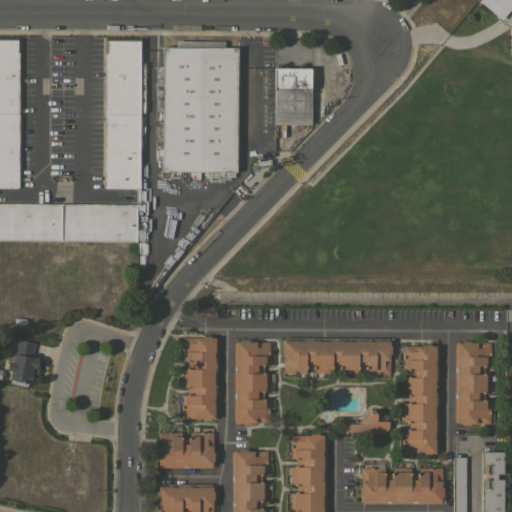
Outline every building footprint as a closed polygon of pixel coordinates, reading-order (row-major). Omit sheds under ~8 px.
[(511,0),(511,5),(500,19),(478,0),(511,0)] [(0,37),(19,37),(19,53),(18,53),(18,187),(16,187),(16,188),(0,188),(0,37)] [(139,188),(105,188),(105,187),(104,187),(105,54),(103,54),(104,38),(139,38),(139,188)] [(236,172),(161,171),(162,131),(157,131),(157,124),(162,124),(162,47),(237,47),(236,172)] [(310,68),(310,124),(284,124),(284,136),(280,136),(280,124),(273,124),(274,67),(310,68)] [(0,240),(0,203),(136,204),(136,241),(0,240)] [(216,417),(214,417),(214,418),(209,418),(209,419),(200,419),(200,418),(181,418),(181,395),(187,395),(187,386),(181,386),(181,368),(187,368),(187,360),(181,360),(182,337),(201,337),(201,335),(209,335),(209,337),(214,337),(214,338),(217,338),(216,417)] [(388,338),(388,340),(389,340),(389,345),(390,345),(390,353),(389,353),(388,373),(365,373),(365,366),(357,366),(357,373),(339,373),(339,361),(331,361),(331,372),(312,372),(312,366),(305,366),(305,373),(282,372),(282,353),(281,353),(281,344),(282,344),(282,339),(283,339),(283,337),(388,338)] [(34,342),(31,357),(38,358),(36,366),(38,366),(36,376),(35,376),(33,384),(27,383),(26,386),(9,383),(10,379),(9,379),(10,371),(6,370),(8,361),(13,362),(17,339),(34,342)] [(233,342),(236,342),(236,341),(241,341),(241,340),(249,340),(249,341),(268,341),(268,364),(262,364),(262,373),(268,373),(268,375),(274,375),(273,381),(268,381),(268,392),(262,392),(262,399),(268,399),(268,417),(264,416),(264,422),(248,422),(248,423),(240,423),(240,422),(235,422),(235,421),(233,421),(233,342)] [(454,343),(456,343),(456,342),(461,342),(461,340),(470,340),(470,342),(489,342),(489,366),(483,366),(483,373),(489,373),(489,392),(483,392),(483,400),(489,400),(489,423),(469,423),(469,424),(460,424),(460,423),(456,423),(456,422),(453,422),(454,343)] [(437,453),(402,452),(402,437),(398,437),(398,430),(402,430),(402,429),(408,429),(408,421),(402,421),(402,403),(408,403),(408,395),(402,395),(402,377),(408,377),(408,368),(402,368),(402,345),(422,345),(422,344),(430,344),(430,345),(435,345),(435,346),(437,346),(437,453)] [(355,423),(369,409),(374,409),(374,412),(376,414),(376,421),(388,421),(388,428),(384,432),(376,431),(376,433),(364,433),(365,432),(345,431),(345,427),(348,423),(355,423)] [(158,467),(158,465),(156,465),(156,444),(158,444),(158,432),(180,432),(180,438),(189,438),(189,432),(212,432),(212,452),(213,452),(213,460),(211,460),(211,461),(212,461),(212,465),(211,465),(211,467),(158,467)] [(325,511),(296,511),(296,510),(290,510),(290,492),(296,492),(296,484),(290,484),(290,466),(296,466),(296,458),(290,458),(290,435),(309,435),(309,433),(318,433),(318,435),(323,435),(323,436),(325,436),(325,511)] [(231,511),(231,452),(233,452),(233,450),(238,450),(238,449),(246,449),(246,450),(266,450),(266,473),(260,473),(260,482),(266,482),(266,500),(260,500),(260,508),(266,508),(266,511),(231,511)] [(482,511),(482,488),(482,479),(491,479),(491,473),(482,473),(482,464),(482,451),(502,451),(502,473),(496,473),(496,479),(502,479),(502,511),(482,511)] [(452,511),(452,457),(464,457),(464,511),(452,511)] [(361,503),(361,500),(360,500),(360,496),(358,496),(358,487),(360,487),(360,467),(383,467),(383,473),(391,473),(391,467),(410,467),(410,474),(418,474),(418,467),(441,467),(441,487),(442,487),(442,496),(441,495),(441,500),(440,500),(440,503),(361,503)] [(211,484),(211,486),(212,486),(212,491),(213,491),(213,499),(212,499),(212,511),(158,511),(158,501),(155,501),(155,486),(158,486),(158,484),(211,484)]
